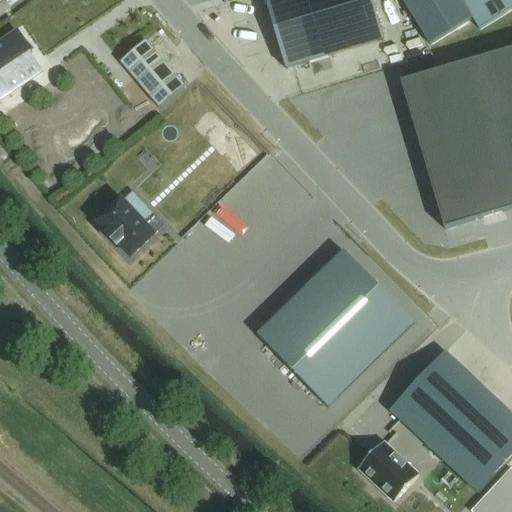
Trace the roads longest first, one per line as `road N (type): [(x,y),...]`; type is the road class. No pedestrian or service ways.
road 1 (unclassified): [(168,0),(426,283)]
road 2 (unclassified): [(253,511),(0,251)]
